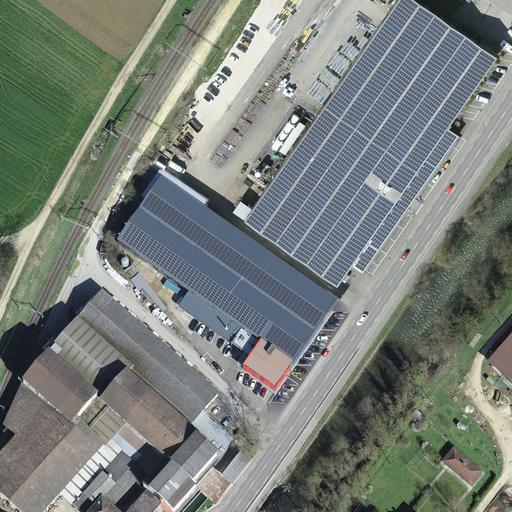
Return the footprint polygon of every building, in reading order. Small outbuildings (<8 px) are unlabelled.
[(422,0),(398,0),(247,213),(336,276),(350,256),(363,265),(458,130),(445,121),(495,51),(422,0)] [(336,300),(161,179),(119,240),(189,289),(180,302),(252,352),(242,366),(275,388),(336,300)] [(101,292),(76,322),(49,357),(27,385),(0,455),(0,492),(22,511),(41,511),(102,447),(77,424),(103,401),(117,417),(168,462),(152,480),(123,455),(77,508),(80,511),(172,511),(223,453),(190,425),(218,392),(101,292)] [(511,382),(511,335),(489,362),(511,382)] [(454,447),(442,462),(471,485),(483,470),(454,447)]
